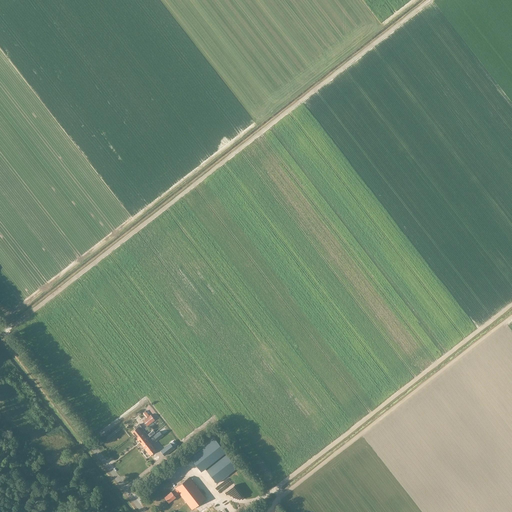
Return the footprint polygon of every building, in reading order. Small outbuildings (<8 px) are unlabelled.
[(145,425),(153,419),(149,414),(144,418),(146,420),(143,423),(145,425)] [(137,438),(143,434),(145,432),(142,428),(140,430),(138,428),(132,432),(132,433),(137,438)] [(141,444),(147,439),(149,437),(145,432),(143,434),(137,438),(141,444)] [(160,432),(154,437),(157,441),(163,436),(160,432)] [(201,471),(205,468),(205,469),(210,465),(209,465),(225,452),(214,438),(190,457),(201,471)] [(152,445),(155,443),(153,440),(150,443),(147,439),(141,444),(146,450),(152,445)] [(171,443),(161,451),(165,456),(174,449),(171,443)] [(156,450),(152,445),(146,450),(150,455),(156,451),(156,450)] [(205,469),(217,483),(237,467),(225,453),(210,465),(205,469)] [(171,492),(164,497),(168,503),(175,497),(175,496),(179,493),(191,509),(206,498),(189,477),(175,488),(176,490),(172,493),(171,492)]
